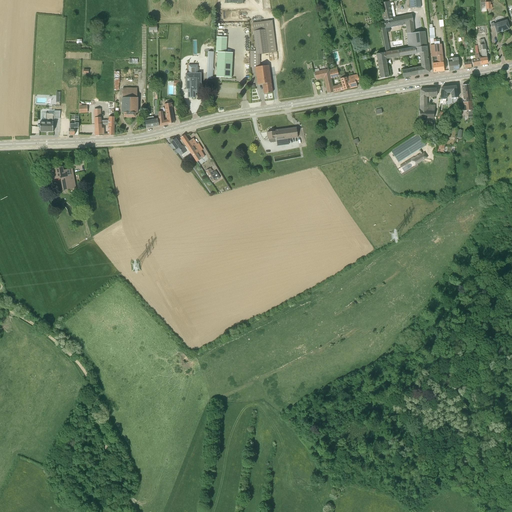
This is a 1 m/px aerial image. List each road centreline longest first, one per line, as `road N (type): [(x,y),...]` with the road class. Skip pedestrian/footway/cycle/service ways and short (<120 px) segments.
road 1 (tertiary): [(0,144),(138,137),(511,64)]
road 2 (unclassified): [(137,511),(106,450),(83,370),(60,343),(0,306)]
